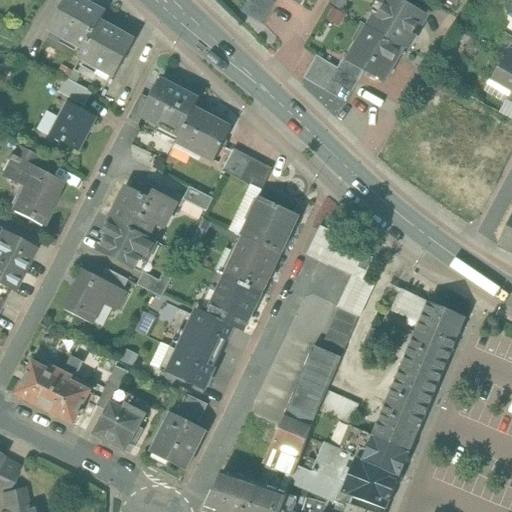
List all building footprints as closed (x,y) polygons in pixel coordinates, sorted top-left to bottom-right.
[(104,11),(83,0),(64,0),(48,31),(83,50),(100,20),(104,11)] [(268,12),(247,0),(242,11),(262,23),(268,12)] [(274,2),(270,0),(247,0),(268,12),(274,2)] [(425,14),(400,0),(386,0),(370,28),(405,49),(425,14)] [(135,39),(100,20),(83,50),(79,59),(114,78),(135,39)] [(405,49),(370,28),(351,62),(351,63),(364,71),(385,83),(405,49)] [(511,50),(509,49),(492,79),(511,90),(507,99),(511,101),(511,50)] [(338,69),(317,56),(304,78),(325,90),(337,70),(338,69)] [(351,62),(344,58),(338,69),(337,70),(358,82),(364,71),(351,63),(351,62)] [(358,82),(337,70),(331,80),(352,92),(358,82)] [(92,93),(67,79),(60,93),(85,106),(92,93)] [(199,99),(161,80),(151,99),(141,117),(142,118),(160,127),(162,125),(181,135),(194,110),(199,99)] [(352,92),(331,80),(325,90),(346,103),(352,92)] [(141,94),(128,119),(139,124),(142,118),(141,117),(151,99),(141,94)] [(95,117),(70,104),(52,137),(77,150),(95,117)] [(231,130),(194,110),(181,135),(177,142),(215,162),(231,130)] [(42,159),(19,147),(13,157),(36,169),(42,159)] [(252,159),(234,149),(223,171),(241,180),(252,159)] [(13,157),(10,156),(8,159),(18,164),(9,181),(24,188),(12,211),(41,227),(64,184),(36,169),(13,157)] [(272,169),(252,159),(241,180),(262,192),(272,169)] [(213,199),(190,187),(184,199),(207,211),(213,199)] [(150,200),(128,189),(112,220),(146,238),(147,237),(154,224),(162,228),(175,203),(154,192),(150,200)] [(297,217),(261,200),(243,238),(244,238),(279,255),(297,217)] [(511,217),(499,246),(511,252),(511,217)] [(146,238),(112,220),(105,234),(109,235),(100,252),(135,270),(141,259),(145,261),(155,242),(147,237),(146,238)] [(327,230),(320,226),(306,255),(329,266),(329,265),(340,242),(341,243),(343,238),(337,234),(339,230),(329,225),(327,230)] [(34,249),(0,231),(0,285),(11,291),(12,292),(34,249)] [(279,255),(244,238),(227,276),(226,276),(261,293),(279,255)] [(341,243),(340,242),(329,265),(352,276),(353,275),(354,276),(358,268),(364,254),(341,243)] [(374,258),(364,254),(358,268),(367,273),(374,258)] [(167,267),(159,281),(144,272),(137,285),(162,298),(176,271),(167,267)] [(129,280),(106,268),(100,279),(123,291),(129,280)] [(358,268),(354,276),(353,275),(352,276),(337,307),(339,308),(359,316),(359,317),(360,317),(374,286),(363,281),(367,273),(358,268)] [(100,279),(85,272),(66,310),(92,324),(103,303),(115,309),(124,292),(123,291),(100,279)] [(261,293),(226,276),(227,276),(218,272),(210,289),(218,293),(208,315),(208,316),(234,328),(243,332),(261,293)] [(11,291),(0,285),(0,300),(5,303),(11,291)] [(400,371),(438,385),(447,363),(456,341),(465,318),(428,303),(403,291),(396,307),(422,318),(400,371)] [(359,316),(339,308),(321,349),(341,358),(359,317),(359,316)] [(208,315),(198,310),(195,316),(231,333),(234,328),(208,316),(208,315)] [(231,333),(195,316),(187,334),(178,351),(214,369),(231,333)] [(385,334),(371,328),(361,350),(376,356),(385,334)] [(179,330),(171,348),(178,352),(178,351),(187,334),(179,330)] [(314,346),(280,428),(278,427),(276,430),(279,431),(265,461),(273,465),(273,466),(279,451),(300,460),(301,457),(314,421),(319,410),(327,391),(341,358),(321,349),(314,346)] [(178,352),(171,348),(161,369),(168,373),(178,352)] [(214,369),(178,351),(178,352),(168,373),(204,390),(214,369)] [(84,362),(73,356),(64,373),(74,378),(75,378),(84,362)] [(51,373),(33,364),(17,395),(45,410),(64,373),(54,368),(51,373)] [(130,373),(116,366),(112,373),(112,374),(108,383),(121,390),(130,373)] [(438,385),(400,371),(373,436),(409,454),(419,429),(419,430),(428,408),(438,385)] [(74,378),(64,373),(45,410),(73,424),(89,393),(71,383),(74,378)] [(108,383),(97,407),(107,412),(114,400),(115,400),(120,390),(121,390),(108,383)] [(133,397),(120,390),(115,400),(128,407),(133,397)] [(360,406),(327,391),(319,410),(351,426),(360,406)] [(208,405),(186,395),(176,417),(197,428),(208,405)] [(115,400),(114,400),(107,412),(95,435),(130,454),(144,430),(138,427),(144,416),(128,407),(115,400)] [(176,417),(171,414),(151,454),(186,471),(206,432),(176,417)] [(373,436),(350,427),(343,444),(344,444),(342,450),(364,460),(364,461),(399,478),(409,454),(373,436)] [(399,478),(364,461),(364,460),(342,450),(325,443),(317,463),(313,473),(356,492),(353,499),(386,510),(399,478)] [(300,460),(279,451),(273,466),(294,476),(297,466),(300,460)] [(307,460),(301,457),(300,460),(297,466),(313,473),(317,463),(308,459),(307,460)] [(3,459),(0,465),(0,488),(9,486),(19,468),(3,459)] [(313,473),(297,466),(294,476),(291,484),(329,500),(347,507),(349,507),(353,499),(356,492),(313,473)] [(250,511),(261,485),(223,472),(204,511),(250,511)] [(287,494),(261,485),(250,511),(280,511),(282,509),(287,494)] [(25,492),(3,497),(6,511),(37,511),(37,509),(30,511),(25,492)] [(344,511),(347,507),(329,500),(324,511),(344,511)]
